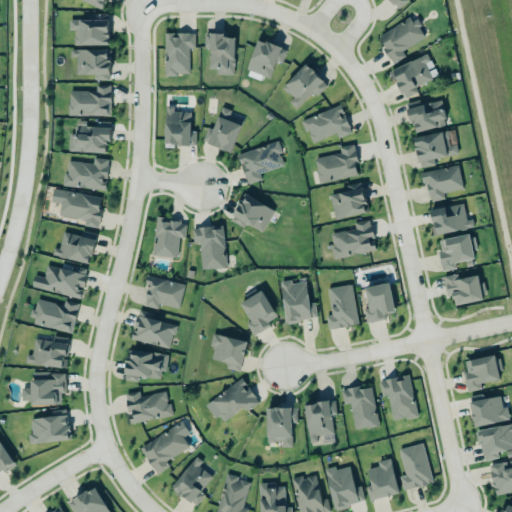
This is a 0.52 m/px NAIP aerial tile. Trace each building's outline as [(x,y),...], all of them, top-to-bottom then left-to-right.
[(79,0),(103,10),(107,0),(79,0)] [(388,0),(397,10),(407,0),(388,0)] [(73,45),(108,46),(108,15),(87,15),(87,20),(68,20),(68,31),(73,31),(73,45)] [(376,36),(407,16),(410,22),(415,18),(418,24),(416,26),(422,36),(400,50),(403,55),(391,63),(388,58),(387,58),(380,48),(383,46),(376,36)] [(162,32),(187,32),(187,33),(193,33),(193,47),(187,47),(187,73),(179,73),(178,71),(174,71),(174,75),(162,75),(162,32)] [(208,70),(215,70),(215,75),(233,75),(234,35),(204,35),(204,48),(208,48),(208,70)] [(263,39),(280,47),(279,48),(285,50),(279,62),(274,60),(267,78),(244,69),(256,39),(262,42),(263,39)] [(69,48),(106,48),(109,48),(109,61),(107,62),(107,79),(93,79),(92,73),(74,73),(74,56),(68,56),(69,48)] [(432,67),(427,55),(390,70),(402,99),(417,93),(415,87),(432,80),(428,69),(432,67)] [(304,63),(325,84),(315,95),(310,92),(294,108),(287,102),(291,97),(288,93),(286,94),(279,88),(304,63)] [(67,90),(67,101),(66,101),(66,115),(109,115),(109,84),(94,84),(94,90),(67,90)] [(404,108),(408,121),(410,120),(412,125),(414,130),(414,132),(435,126),(442,125),(442,124),(442,123),(441,118),(444,117),(438,99),(429,102),(429,101),(404,108)] [(298,120),(338,104),(340,110),(341,110),(342,112),(338,114),(338,116),(343,114),(348,126),(347,127),(349,132),(336,137),(333,132),(311,142),(306,133),(307,133),(306,130),(302,131),(298,120)] [(164,105),(171,105),(171,111),(188,111),(188,129),(194,130),(193,144),(187,144),(187,145),(174,145),(174,143),(170,143),(162,142),(164,105)] [(201,139),(207,144),(229,152),(242,116),(237,113),(220,108),(213,123),(211,127),(205,127),(201,139)] [(67,133),(66,150),(104,152),(104,150),(103,150),(103,144),(105,144),(105,143),(105,140),(108,140),(108,127),(91,126),(83,125),(84,120),(76,120),(75,125),(73,125),(72,133),(67,133)] [(411,137),(445,129),(445,130),(452,128),(455,143),(454,143),(456,153),(431,158),(433,164),(419,167),(417,161),(416,161),(415,150),(413,151),(411,137)] [(235,154),(246,182),(259,178),(258,173),(282,164),(278,152),(279,149),(275,140),(235,154)] [(351,144),(337,146),(339,152),(331,154),(313,158),(313,160),(315,169),(314,169),(317,182),(336,178),(355,174),(353,166),(354,166),(353,162),(356,162),(355,156),(354,149),(352,149),(351,144)] [(60,184),(103,189),(107,158),(91,156),(91,163),(65,160),(64,170),(65,170),(65,173),(62,172),(60,184)] [(429,202),(444,200),(443,193),(462,189),(457,165),(419,173),(421,183),(425,182),(429,202)] [(344,190),(344,189),(345,188),(345,184),(358,182),(359,187),(360,187),(363,199),(364,199),(367,211),(333,218),(327,194),(344,190)] [(58,216),(84,220),(83,226),(97,228),(102,198),(52,190),(50,203),(60,204),(58,216)] [(245,194),(272,210),(259,232),(244,222),(241,226),(229,220),(232,216),(230,214),(237,204),(235,203),(238,199),(241,200),(245,194)] [(428,210),(461,203),(464,219),(470,218),(472,226),(431,234),(429,226),(432,225),(431,222),(430,222),(428,210)] [(178,223),(184,224),(183,237),(177,236),(175,257),(150,254),(154,215),(164,216),(164,221),(166,221),(167,221),(167,220),(178,220),(178,223)] [(375,251),(369,220),(353,223),(354,230),(329,234),(333,258),(375,251)] [(190,228),(220,224),(225,268),(200,268),(197,243),(192,243),(190,228)] [(94,239),(61,231),(57,248),(52,247),(50,254),(86,263),(87,255),(90,256),(94,239)] [(437,239),(467,233),(468,237),(472,236),(475,249),(470,249),(472,258),(469,258),(470,264),(464,266),(463,261),(462,261),(462,260),(452,262),(453,267),(440,271),(439,265),(438,265),(435,251),(440,250),(437,239)] [(80,299),(86,272),(46,263),(43,277),(34,275),(31,287),(80,299)] [(441,276),(456,272),(458,278),(476,275),(478,282),(481,282),(484,294),(480,295),(481,299),(453,305),(452,298),(450,299),(450,294),(444,295),(441,276)] [(184,284),(148,276),(142,306),(157,310),(158,305),(178,309),(184,284)] [(303,281),(289,283),(289,279),(279,281),(283,314),(285,324),(298,321),(298,320),(314,316),(313,302),(307,303),(303,281)] [(362,287),(387,282),(393,312),(382,314),(383,318),(370,321),(364,322),(361,308),(367,307),(362,287)] [(326,289),(330,315),(325,316),(327,330),(357,326),(351,285),(326,289)] [(238,303),(259,290),(275,315),(266,321),(268,325),(251,335),(244,323),(248,320),(238,303)] [(35,298),(61,305),(63,299),(77,303),(70,333),(31,323),(32,318),(27,316),(29,309),(33,310),(35,298)] [(148,318),(176,325),(173,334),(170,334),(166,348),(128,338),(130,329),(134,315),(136,315),(137,309),(149,312),(148,318)] [(244,340),(211,333),(208,346),(212,347),(210,359),(225,363),(224,368),(237,370),(245,343),(244,340)] [(34,339),(31,356),(26,355),(24,363),(64,369),(68,338),(53,336),(52,342),(34,339)] [(166,354),(164,371),(159,370),(158,379),(136,376),(136,381),(123,379),(123,374),(122,373),(124,357),(128,357),(129,349),(150,352),(150,351),(158,352),(158,353),(166,354)] [(465,391),(479,388),(478,383),(497,379),(495,370),(501,369),(498,356),(493,357),(492,354),(462,361),(465,372),(461,373),(465,391)] [(28,380),(29,387),(24,387),(24,400),(29,400),(28,404),(59,404),(59,393),(63,392),(62,372),(49,373),(47,379),(28,380)] [(406,374),(415,416),(404,419),(403,415),(400,416),(400,417),(391,419),(385,395),(380,396),(376,380),(406,374)] [(210,399),(238,378),(254,396),(256,403),(245,410),(241,406),(221,421),(216,414),(210,399)] [(369,386),(377,425),(353,430),(347,403),(342,404),(339,388),(356,385),(357,389),(369,386)] [(165,392),(139,397),(138,391),(123,394),(129,424),(170,416),(165,392)] [(467,401),(497,395),(500,407),(504,406),(507,419),(472,426),(471,420),(471,419),(470,416),(470,413),(467,401)] [(315,401),(327,399),(327,401),(332,400),(334,414),(329,415),(332,433),(314,436),(315,441),(307,442),(303,405),(313,404),(313,403),(315,402),(315,401)] [(264,407),(265,442),(279,442),(280,446),(290,446),(289,423),(295,423),(295,407),(264,407)] [(29,418),(64,415),(71,438),(28,443),(27,434),(30,432),(29,418)] [(139,448),(155,475),(169,466),(166,461),(188,447),(182,438),(188,434),(181,422),(139,448)] [(475,430),(511,422),(511,448),(495,452),(496,457),(482,460),(481,454),(480,455),(478,444),(475,444),(473,431),(475,431),(475,430)] [(420,442),(431,482),(425,483),(425,485),(418,487),(418,485),(401,490),(397,476),(403,474),(396,449),(420,442)] [(13,465),(0,446),(0,470),(2,472),(13,465)] [(368,501),(398,494),(390,459),(376,462),(377,467),(366,469),(370,485),(365,487),(368,501)] [(213,475),(194,460),(171,488),(194,507),(204,495),(200,492),(213,475)] [(487,465),(504,461),(506,466),(511,464),(511,491),(494,495),(492,487),(491,487),(488,470),(487,465)] [(333,511),(322,470),(333,466),(334,470),(347,466),(353,487),(359,486),(363,499),(347,505),(347,508),(343,509),(333,511)] [(213,511),(224,473),(236,476),(235,479),(237,480),(237,479),(247,482),(240,507),(246,508),(244,511),(213,511)] [(322,511),(327,511),(324,498),(319,499),(313,474),(304,476),(304,478),(300,479),(300,475),(289,478),(297,511),(322,511)] [(258,511),(256,483),(273,481),(273,487),(282,486),(284,508),(288,507),(288,511),(258,511)] [(75,511),(79,510),(79,511),(108,511),(94,487),(66,502),(71,511),(75,511)]
